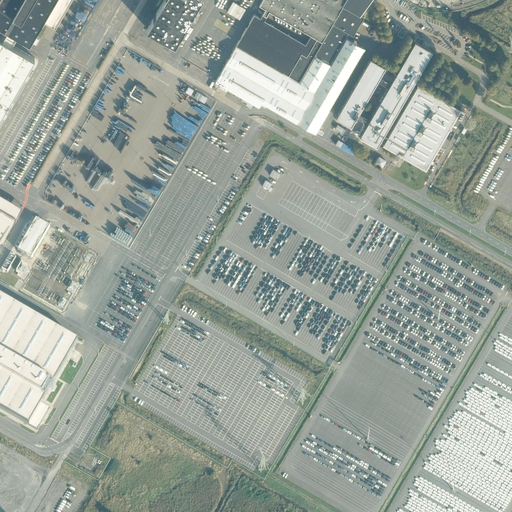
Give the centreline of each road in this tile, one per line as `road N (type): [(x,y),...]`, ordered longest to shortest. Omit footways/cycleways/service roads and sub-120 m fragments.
road 1 (unclassified): [(0,422),(63,457),(256,124),(376,187)]
road 2 (unclassified): [(511,299),(416,244),(283,471),(355,511)]
road 3 (unclassified): [(120,39),(382,178)]
road 4 (track): [(174,325),(128,408),(141,429),(220,478),(214,511)]
road 5 (unclassified): [(511,304),(390,511)]
road 6 (unclassified): [(120,39),(27,199)]
road 7 (unknown): [(155,299),(293,380),(286,402)]
road 8 (unclassified): [(376,187),(511,266)]
road 9 (unclassified): [(382,178),(511,253)]
